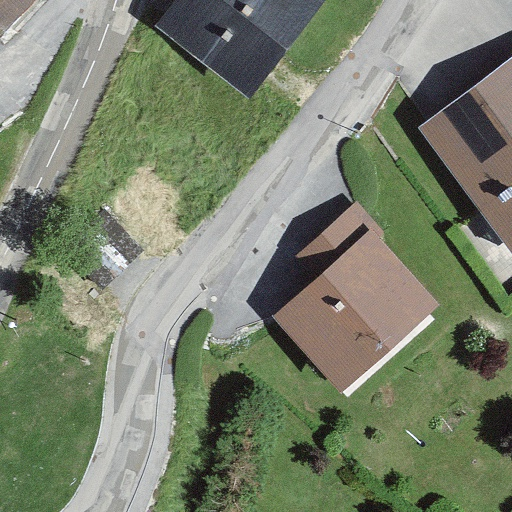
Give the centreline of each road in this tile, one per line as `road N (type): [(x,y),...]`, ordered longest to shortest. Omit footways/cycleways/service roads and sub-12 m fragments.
road 1 (residential): [(123,511),(147,431),(152,334),(356,104),(426,0)]
road 2 (residential): [(0,297),(129,0)]
